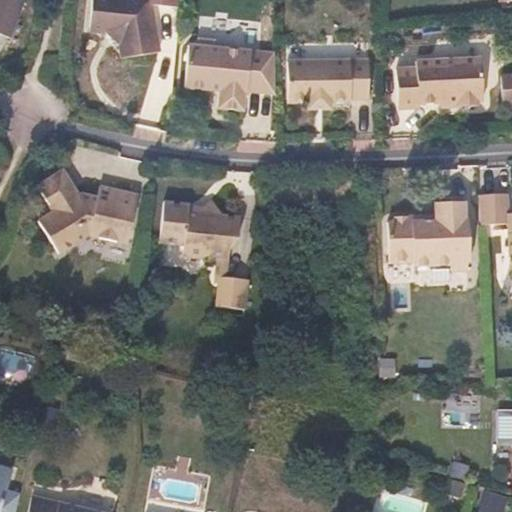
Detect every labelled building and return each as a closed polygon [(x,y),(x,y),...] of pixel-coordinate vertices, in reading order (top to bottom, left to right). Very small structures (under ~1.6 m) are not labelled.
[(23,0),(0,0),(0,34),(9,38),(23,0)] [(91,0),(89,31),(106,33),(118,45),(121,59),(158,53),(150,6),(178,9),(179,0),(91,0)] [(247,92),(275,94),(274,53),(220,49),(213,42),(198,41),(190,47),(188,46),(184,89),(210,91),(210,88),(221,89),(219,109),(243,111),(244,94),(246,94),(247,92)] [(482,101),(480,58),(415,61),(415,68),(396,69),(397,109),(419,108),(418,104),(440,103),(456,102),(456,106),(478,105),(477,101),(482,101)] [(367,60),(286,62),(287,104),(307,103),(330,103),(350,102),(350,100),(368,99),(367,60)] [(511,105),(511,72),(498,73),(499,106),(511,105)] [(95,197),(78,193),(77,195),(61,171),(36,186),(52,212),(37,221),(58,253),(87,235),(126,243),(137,195),(109,189),(108,194),(96,192),(95,197)] [(507,193),(478,195),(479,225),(507,225),(509,277),(511,276),(511,213),(508,213),(507,193)] [(182,253),(186,261),(201,263),(206,256),(217,257),(227,258),(228,251),(235,252),(236,243),(239,218),(221,216),(222,210),(217,210),(201,208),(197,208),(197,212),(187,212),(188,204),(163,202),(158,243),(183,246),(182,253)] [(435,221),(411,222),(406,217),(394,217),(389,223),(387,223),(389,264),(413,263),(413,267),(450,265),(450,271),(467,270),(467,262),(469,261),(467,219),(465,219),(464,202),(434,203),(435,221)] [(225,279),(227,258),(217,257),(214,285),(217,285),(218,278),(225,279)] [(218,278),(217,285),(215,308),(244,311),(247,281),(225,279),(218,278)] [(228,410),(244,413),(247,399),(231,396),(228,410)] [(0,511),(13,511),(16,497),(3,493),(4,489),(10,469),(0,465),(0,511)] [(459,497),(463,484),(446,479),(442,493),(459,497)] [(4,489),(3,493),(16,497),(18,493),(4,489)] [(98,511),(32,496),(28,511),(98,511)]
